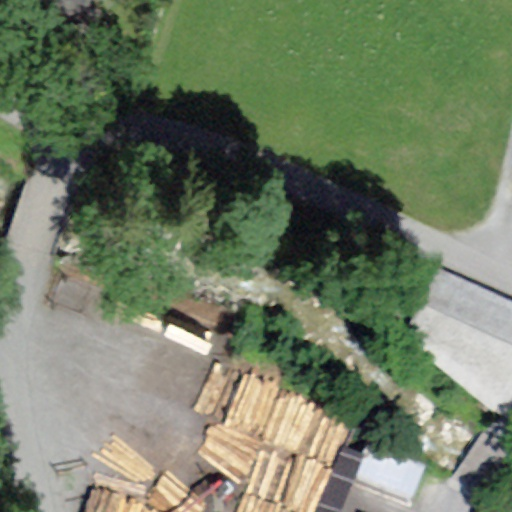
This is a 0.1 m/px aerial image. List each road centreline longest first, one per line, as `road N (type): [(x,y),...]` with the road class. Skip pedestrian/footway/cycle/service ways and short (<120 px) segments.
road 1 (unclassified): [(511,279),(99,100),(0,278)]
road 2 (unclassified): [(0,314),(40,511)]
